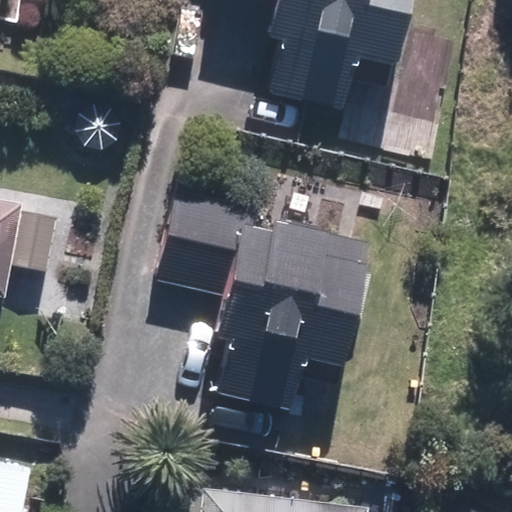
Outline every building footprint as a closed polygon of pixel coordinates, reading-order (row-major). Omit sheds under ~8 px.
[(0,0),(0,23),(19,26),(22,0),(0,0)] [(278,0),(267,91),(358,103),(365,48),(408,54),(415,0),(278,0)] [(241,333),(224,383),(293,406),(307,363),(336,373),(378,249),(186,184),(154,278),(232,305),(225,328),(241,333)] [(13,267),(51,272),(59,212),(21,207),(23,194),(0,190),(0,305),(8,307),(13,267)] [(202,484),(200,511),(370,511),(372,497),(202,484)] [(511,511),(511,509),(478,496),(471,511),(511,511)]
